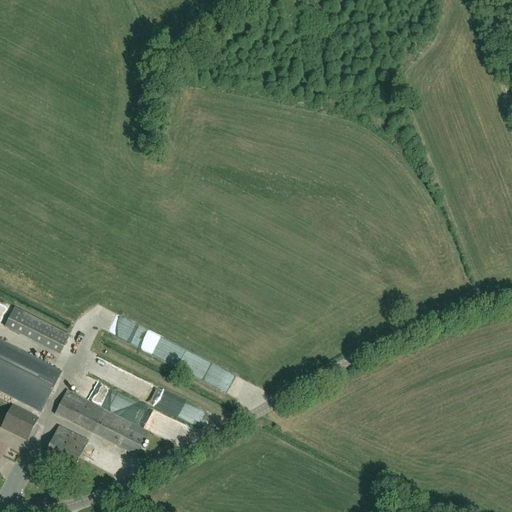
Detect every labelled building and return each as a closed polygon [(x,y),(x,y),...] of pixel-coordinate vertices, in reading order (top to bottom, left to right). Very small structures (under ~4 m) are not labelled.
[(4,328),(14,333),(59,355),(68,338),(13,310),(4,328)] [(61,373),(7,346),(0,342),(0,392),(41,413),(61,373)] [(164,391),(158,403),(195,424),(201,412),(164,391)] [(149,434),(132,425),(67,392),(55,416),(120,449),(137,458),(149,434)] [(1,429),(26,442),(38,419),(12,406),(1,429)] [(167,436),(175,423),(165,417),(161,424),(165,426),(161,432),(167,436)] [(88,441),(59,427),(43,460),(72,474),(88,441)]
